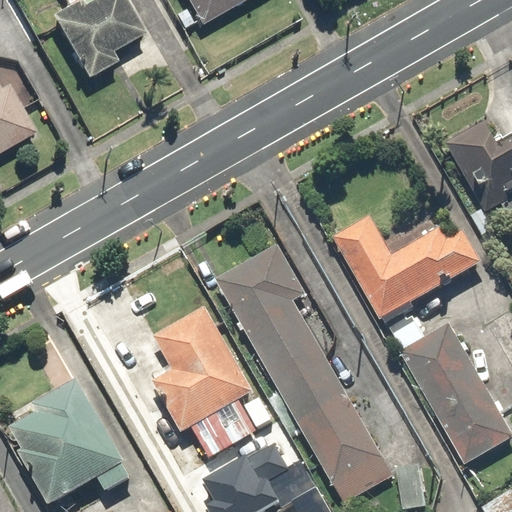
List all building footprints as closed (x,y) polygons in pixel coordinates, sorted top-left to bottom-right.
[(123,0),(62,0),(71,14),(59,20),(90,76),(148,44),(123,0)] [(238,13),(259,0),(185,0),(202,30),(236,11),(238,13)] [(0,88),(0,159),(31,141),(0,88)] [(449,146),(489,216),(504,207),(510,219),(511,217),(511,140),(500,147),(487,125),(449,146)] [(423,302),(483,269),(458,225),(398,258),(376,219),(335,242),(384,327),(424,304),(423,302)] [(270,253),(219,280),(343,509),(394,482),(270,253)] [(258,393),(208,312),(157,344),(175,373),(156,384),(186,436),(253,398),(252,396),(258,393)] [(402,358),(465,466),(511,439),(448,332),(402,358)] [(102,481),(101,478),(124,466),(80,383),(30,409),(35,418),(11,430),(52,507),(102,481)] [(265,399),(245,410),(258,433),(277,422),(265,399)] [(281,511),(287,509),(272,482),(295,469),(276,437),(202,480),(214,501),(206,505),(210,511),(281,511)] [(421,465),(397,468),(402,511),(420,511),(427,511),(421,465)] [(511,511),(511,494),(485,511),(511,511)]
